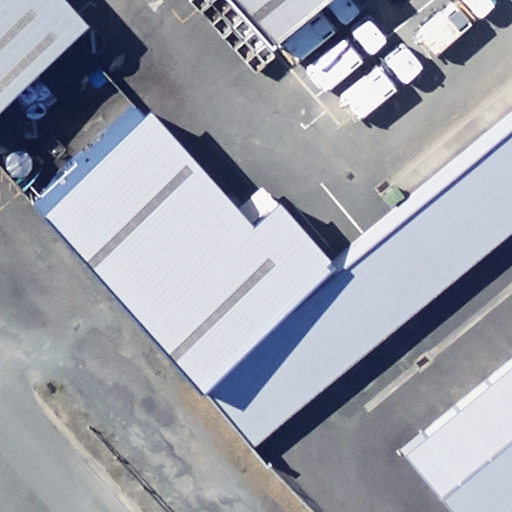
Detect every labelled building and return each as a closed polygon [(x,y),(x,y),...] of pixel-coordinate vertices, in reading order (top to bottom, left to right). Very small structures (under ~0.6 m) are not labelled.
[(0,0),(0,88),(82,16),(68,0),(0,0)] [(244,0),(272,32),(308,0),(244,0)] [(253,215),(153,101),(40,200),(205,387),(338,270),(274,196),(253,215)] [(511,124),(338,270),(205,387),(258,444),(511,230),(511,124)] [(511,511),(511,366),(412,450),(463,511),(511,511)]
